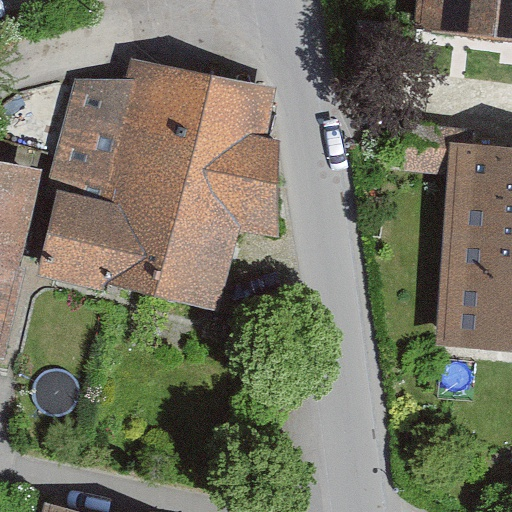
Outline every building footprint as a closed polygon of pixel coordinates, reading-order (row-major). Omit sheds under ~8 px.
[(511,0),(424,0),(420,40),(511,52),(511,0)] [(72,77),(34,266),(216,302),(238,226),(279,231),(280,133),(264,129),(274,80),(132,52),(127,71),(72,77)] [(407,119),(403,166),(450,169),(454,123),(407,119)] [(511,142),(454,138),(438,342),(511,347),(511,142)] [(0,335),(42,163),(0,152),(0,335)] [(126,511),(55,495),(51,511),(126,511)]
